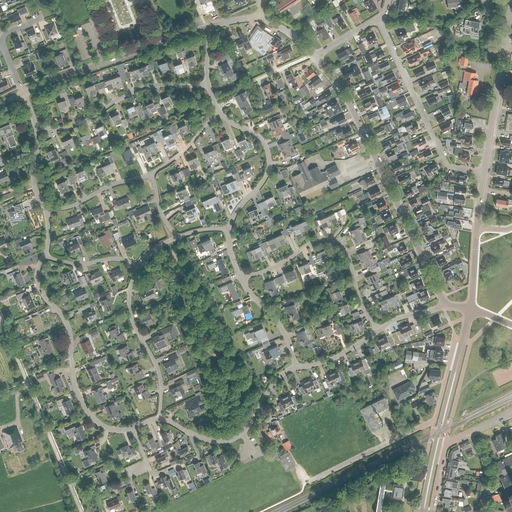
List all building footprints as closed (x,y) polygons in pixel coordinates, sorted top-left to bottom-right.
[(281,0),(280,1),(281,3),(276,6),(280,12),(290,5),(291,6),(294,5),(293,4),(298,0),(281,0)] [(362,0),(370,12),(377,8),(371,0),(367,0),(366,1),(365,0),(362,0)] [(211,1),(210,1),(202,5),(201,5),(206,16),(211,13),(213,16),(217,14),(214,9),(215,8),(211,1)] [(349,13),(350,15),(354,22),(360,18),(358,15),(360,14),(357,9),(355,6),(350,9),(352,12),(349,13)] [(18,12),(8,16),(11,23),(21,19),(19,16),(27,12),(25,7),(17,10),(18,12)] [(333,24),(328,15),(324,18),(329,27),(333,24)] [(335,24),(337,22),(339,26),(340,26),(342,29),(347,26),(343,19),(342,19),(340,15),(332,20),(335,24)] [(326,23),(323,19),(316,23),(318,27),(319,27),(321,30),(317,32),(319,34),(320,34),(323,40),(329,36),(324,28),(322,25),(326,23)] [(479,27),(480,22),(465,19),(464,27),(465,27),(464,32),(470,33),(470,35),(472,35),(472,34),(477,35),(478,29),(480,30),(480,27),(479,27)] [(42,32),(46,39),(47,42),(52,39),(51,36),(57,33),(55,27),(54,23),(50,25),(45,28),(46,30),(42,32)] [(415,30),(413,24),(404,26),(405,30),(397,32),(398,39),(407,37),(406,33),(415,30)] [(36,35),(34,28),(27,31),(30,40),(34,38),(36,42),(42,40),(40,34),(36,35)] [(257,29),(249,41),(252,47),(264,55),(271,44),(277,48),(282,41),(275,36),(274,38),(262,30),(261,32),(257,29)] [(245,48),(246,49),(250,48),(250,46),(246,37),(245,37),(244,35),(243,35),(241,30),(237,32),(240,40),(236,42),(238,48),(244,46),(245,48)] [(377,40),(374,34),(366,38),(365,37),(362,39),(363,42),(367,40),(369,44),(377,40)] [(11,39),(15,48),(19,47),(21,50),(27,48),(24,42),(21,43),(18,37),(11,39)] [(412,52),(418,49),(414,39),(408,42),(408,43),(402,45),(403,47),(402,48),(404,51),(403,51),(404,53),(405,54),(412,51),(412,52)] [(359,49),(362,55),(367,53),(362,42),(357,45),(359,49)] [(281,51),(277,53),(281,61),(286,59),(290,57),(288,53),(293,51),(291,47),(283,50),(283,51),(282,51),(281,51)] [(337,55),(341,61),(349,56),(348,55),(353,52),(351,47),(337,55)] [(421,56),(423,55),(423,57),(428,55),(427,53),(429,52),(427,48),(419,52),(421,56)] [(66,62),(65,58),(69,56),(66,49),(62,51),(60,52),(60,55),(56,56),(56,55),(55,55),(60,66),(60,65),(67,62),(67,61),(66,62)] [(384,55),(382,49),(375,52),(375,53),(370,55),(369,53),(364,55),(367,61),(371,59),(371,58),(376,56),(378,58),(384,55)] [(33,54),(36,61),(42,59),(42,58),(43,58),(40,52),(39,52),(33,54)] [(223,64),(220,65),(223,70),(221,71),(222,74),(224,73),(227,78),(230,76),(231,76),(234,80),(240,77),(238,72),(234,74),(227,62),(230,60),(227,54),(220,58),(223,64)] [(266,56),(268,62),(275,59),(272,54),(266,56)] [(415,65),(418,64),(417,60),(419,59),(421,59),(419,54),(412,58),(413,58),(408,60),(411,66),(415,64),(415,65)] [(186,58),(189,67),(197,64),(194,55),(186,58)] [(460,65),(467,66),(468,58),(461,56),(461,59),(459,58),(458,64),(460,64),(460,65)] [(246,64),(243,58),(238,61),(241,67),(246,64)] [(32,66),(29,60),(22,62),(24,67),(22,68),(26,77),(37,72),(34,65),(32,66)] [(390,67),(387,61),(379,65),(377,62),(372,65),(370,66),(372,71),(380,67),(382,71),(390,67)] [(159,65),(162,73),(169,70),(166,62),(159,65)] [(414,72),(416,77),(419,76),(425,74),(425,72),(428,71),(436,68),(433,62),(425,65),(425,66),(423,67),(422,66),(417,69),(417,71),(414,72)] [(118,76),(112,78),(115,87),(123,84),(121,81),(121,79),(123,78),(122,74),(125,73),(122,63),(118,65),(121,73),(118,75),(118,76)] [(174,66),(177,74),(185,71),(182,63),(174,66)] [(345,70),(342,71),(345,78),(352,74),(353,76),(356,74),(360,72),(356,64),(345,69),(345,70)] [(146,66),(138,68),(141,77),(149,74),(147,69),(150,68),(149,65),(146,66)] [(303,69),(306,73),(305,74),(308,79),(315,74),(311,69),(309,71),(306,67),(303,69)] [(138,68),(131,71),(132,75),(134,79),(141,77),(138,68)] [(363,72),(366,79),(371,77),(368,70),(363,72)] [(459,87),(464,88),(463,91),(467,91),(467,92),(467,95),(471,95),(471,93),(472,93),(476,93),(477,93),(478,90),(477,89),(476,89),(478,80),(475,79),(476,73),(465,71),(463,82),(460,82),(459,87)] [(1,73),(0,73),(0,90),(9,87),(6,80),(2,82),(1,79),(3,78),(1,73)] [(288,83),(291,82),(292,85),(292,86),(294,90),(298,88),(296,84),(295,84),(294,81),(291,73),(286,76),(287,80),(288,83)] [(386,80),(382,81),(384,85),(388,83),(388,82),(396,78),(393,73),(385,76),(386,80)] [(294,77),(299,88),(303,86),(298,75),(294,77)] [(419,83),(422,88),(426,86),(427,87),(429,86),(429,84),(434,81),(432,77),(427,80),(426,79),(422,81),(419,83)] [(105,81),(102,82),(103,84),(105,84),(106,86),(108,90),(115,87),(112,78),(105,81)] [(276,91),(278,95),(281,101),(284,100),(282,95),(281,93),(284,92),(282,89),(282,88),(285,86),(281,78),(276,80),(280,89),(276,91)] [(309,86),(311,89),(314,86),(315,88),(323,84),(319,78),(312,83),(309,86)] [(364,82),(366,86),(374,83),(373,82),(375,82),(373,78),(364,82)] [(441,88),(449,84),(447,80),(439,83),(441,88)] [(273,92),(269,83),(264,85),(266,91),(267,95),(271,93),(272,95),(270,96),(272,100),(277,97),(275,94),(274,94),(273,92)] [(388,89),(390,94),(389,94),(391,98),(399,95),(397,91),(401,89),(398,84),(391,87),(391,88),(388,89)] [(86,88),(88,96),(96,93),(93,85),(86,88)] [(309,93),(304,86),(300,89),(305,96),(309,93)] [(357,92),(360,97),(367,94),(367,95),(372,93),(370,88),(365,91),(364,88),(357,92)] [(242,109),(245,114),(252,110),(246,97),(247,96),(245,91),(234,97),(237,102),(238,101),(241,106),(239,107),(241,110),(242,109)] [(62,101),(58,102),(61,111),(68,108),(68,107),(65,100),(65,98),(62,92),(59,93),(62,101)] [(333,96),(330,92),(326,94),(326,93),(322,96),(318,99),(321,103),(325,100),(326,101),(330,98),(329,98),(333,96)] [(68,99),(71,106),(74,105),(73,101),(75,100),(77,107),(85,105),(82,96),(75,99),(74,97),(68,99)] [(162,99),(165,107),(173,104),(169,96),(162,99)] [(427,100),(429,105),(437,102),(436,101),(439,100),(437,96),(435,97),(434,96),(427,100)] [(407,103),(404,97),(397,100),(397,101),(392,103),(391,100),(386,103),(387,105),(391,104),(392,107),(398,104),(399,106),(407,103)] [(375,100),(379,108),(385,105),(383,102),(382,102),(380,98),(375,100)] [(324,109),(325,112),(331,109),(338,105),(336,100),(331,103),(331,102),(327,105),(329,108),(328,109),(327,108),(324,109)] [(371,105),(373,104),(373,105),(376,104),(374,100),(369,102),(363,105),(365,110),(372,107),(371,105)] [(143,111),(142,111),(144,115),(146,119),(146,118),(150,116),(150,114),(153,112),(157,110),(154,105),(153,102),(145,106),(147,109),(143,111)] [(262,113),(262,115),(273,110),(273,109),(271,104),(270,103),(262,107),(264,112),(262,113)] [(134,105),(126,109),(130,117),(137,114),(139,113),(137,107),(135,108),(134,105)] [(325,112),(327,115),(328,114),(329,118),(334,114),(342,110),(338,105),(331,109),(325,112)] [(377,109),(378,111),(368,116),(370,121),(380,116),(382,119),(390,115),(385,105),(377,109)] [(160,107),(157,109),(158,110),(163,120),(166,119),(163,114),(160,107)] [(442,114),(440,115),(435,117),(438,123),(445,120),(443,116),(451,113),(448,107),(440,110),(442,114)] [(402,111),(398,113),(395,115),(397,118),(399,117),(401,119),(405,117),(406,120),(413,117),(411,111),(404,115),(402,111)] [(119,114),(111,117),(115,125),(122,122),(124,127),(125,127),(126,126),(123,120),(121,120),(119,114)] [(269,123),(272,129),(282,125),(280,120),(283,119),(282,117),(281,117),(280,114),(273,117),(275,120),(269,123)] [(342,122),(346,120),(344,115),(339,117),(339,116),(330,121),(331,123),(330,123),(331,125),(338,122),(339,124),(342,123),(342,122)] [(454,130),(463,132),(463,129),(464,129),(464,127),(472,129),(472,128),(473,127),(473,126),(472,126),(473,125),(472,124),(472,122),(468,122),(468,121),(467,120),(465,119),(465,120),(464,120),(460,120),(455,119),(454,127),(455,127),(454,130)] [(320,122),(320,123),(321,124),(320,124),(321,127),(323,129),(328,126),(326,121),(325,121),(324,120),(320,122)] [(453,126),(452,124),(451,121),(439,126),(442,132),(448,129),(448,130),(453,128),(452,127),(453,127),(453,126)] [(412,132),(412,133),(413,133),(415,132),(416,131),(415,129),(419,128),(418,127),(419,126),(418,125),(417,125),(416,123),(412,125),(410,122),(404,126),(406,132),(411,130),(412,132)] [(375,130),(377,135),(385,131),(386,131),(387,132),(392,129),(389,123),(385,125),(383,126),(379,127),(380,128),(375,130)] [(6,138),(10,147),(17,145),(11,132),(12,132),(9,124),(0,128),(0,137),(7,134),(8,137),(6,138)] [(185,124),(178,128),(182,136),(189,132),(185,124)] [(107,133),(103,125),(96,128),(99,136),(107,133)] [(272,129),(274,136),(285,131),(282,125),(272,129)] [(340,128),(336,130),(331,132),(334,137),(341,134),(341,135),(342,137),(343,138),(344,137),(345,136),(352,133),(349,127),(343,130),(343,129),(341,130),(340,128)] [(161,132),(158,134),(161,141),(165,140),(166,142),(167,145),(169,148),(175,145),(174,142),(174,140),(171,134),(171,133),(169,134),(163,137),(161,132)] [(303,132),(298,135),(301,141),(302,144),(307,141),(306,139),(303,132)] [(88,133),(81,137),(84,145),(93,141),(92,139),(91,139),(88,133)] [(470,145),(471,138),(466,137),(466,136),(463,136),(458,136),(458,139),(463,140),(462,143),(465,144),(465,146),(468,146),(469,145),(470,145)] [(424,139),(423,137),(420,139),(420,138),(416,140),(411,143),(413,146),(418,144),(419,146),(422,145),(421,144),(426,143),(425,142),(426,141),(425,140),(424,139)] [(62,142),(66,150),(75,146),(71,138),(62,142)] [(221,142),(225,150),(233,146),(229,138),(221,142)] [(381,144),(383,149),(391,146),(391,145),(396,143),(394,138),(381,144)] [(241,148),(237,150),(240,155),(243,154),(242,152),(246,150),(245,148),(249,147),(250,149),(253,147),(251,143),(248,141),(246,141),(245,139),(238,142),(241,148)] [(278,145),(281,151),(292,146),(289,140),(278,145)] [(141,148),(145,155),(150,153),(151,155),(154,153),(153,152),(158,149),(155,142),(141,148)] [(344,146),(348,154),(349,154),(351,153),(352,152),(360,148),(356,142),(349,145),(348,144),(344,146)] [(292,146),(281,151),(284,158),(285,157),(286,158),(290,157),(292,158),(299,155),(297,152),(295,153),(292,146)] [(46,152),(51,161),(59,158),(55,148),(46,152)] [(391,149),(392,151),(387,153),(387,155),(388,158),(389,157),(389,158),(396,155),(395,152),(399,151),(398,148),(394,148),(391,149)] [(455,148),(454,154),(460,155),(459,159),(461,159),(461,161),(465,162),(466,160),(468,161),(469,154),(464,153),(465,152),(461,151),(462,149),(455,148)] [(130,154),(128,149),(121,153),(127,166),(134,163),(132,158),(134,157),(132,154),(130,154)] [(207,152),(204,153),(208,162),(217,158),(214,151),(214,149),(213,150),(207,152)] [(508,159),(511,159),(511,151),(506,150),(506,152),(500,151),(499,156),(500,156),(499,161),(508,163),(508,159)] [(427,152),(418,156),(420,161),(425,158),(425,159),(428,157),(432,155),(430,151),(427,152)] [(288,171),(298,166),(301,173),(293,177),(297,187),(301,196),(329,183),(331,188),(339,185),(335,178),(334,178),(334,176),(340,173),(336,165),(327,169),(327,170),(325,170),(326,171),(324,172),(323,171),(320,173),(317,166),(309,170),(305,163),(316,158),(314,155),(287,168),(288,171)] [(187,161),(191,169),(200,165),(197,157),(187,161)] [(402,161),(401,162),(401,161),(392,166),(394,171),(403,167),(402,165),(404,164),(405,165),(408,163),(406,159),(402,161)] [(427,172),(426,173),(429,177),(433,174),(432,172),(439,168),(435,162),(431,165),(428,166),(429,167),(425,169),(427,172)] [(106,165),(97,169),(101,176),(106,174),(106,176),(110,174),(109,172),(114,170),(111,164),(110,163),(106,165)] [(498,164),(496,174),(506,175),(506,174),(507,174),(511,175),(511,170),(508,169),(508,173),(506,173),(507,166),(498,164)] [(229,167),(224,169),(227,175),(231,173),(232,175),(234,174),(237,172),(234,165),(229,167)] [(243,170),(246,178),(254,175),(250,167),(243,170)] [(77,173),(80,181),(88,178),(84,170),(77,173)] [(288,177),(285,170),(280,172),(283,180),(288,177)] [(0,182),(4,181),(5,181),(8,180),(8,179),(9,179),(6,171),(0,173),(0,182)] [(171,175),(175,184),(183,181),(179,171),(171,175)] [(401,177),(398,178),(400,183),(404,182),(408,181),(407,180),(411,178),(409,173),(406,175),(406,174),(400,176),(401,177)] [(467,179),(467,176),(466,175),(464,175),(457,174),(457,176),(450,175),(450,174),(446,174),(445,180),(449,180),(450,179),(456,181),(465,183),(466,179),(467,179)] [(364,180),(359,183),(360,185),(361,184),(363,189),(367,187),(367,185),(375,181),(372,175),(364,179),(363,179),(364,180)] [(72,182),(70,176),(67,178),(67,179),(57,184),(61,193),(69,190),(67,184),(69,183),(70,185),(73,183),(72,182)] [(232,190),(237,188),(234,180),(221,186),(224,193),(229,191),(230,193),(233,192),(232,190)] [(294,193),(291,187),(288,188),(286,184),(277,188),(281,197),(290,193),(291,195),(294,194),(294,193)] [(421,187),(418,188),(416,185),(407,190),(404,192),(406,196),(410,194),(411,194),(417,191),(418,190),(419,193),(427,190),(425,185),(424,185),(424,184),(420,186),(421,187)] [(455,191),(465,192),(466,187),(456,185),(450,184),(450,187),(455,187),(455,191)] [(363,194),(364,194),(364,195),(363,196),(364,199),(369,196),(368,195),(370,194),(372,197),(381,193),(378,187),(369,191),(367,192),(363,194)] [(185,188),(177,192),(180,199),(183,198),(188,196),(185,188)] [(448,193),(438,192),(437,199),(447,201),(448,193)] [(213,204),(216,212),(221,210),(215,196),(202,202),(205,208),(213,204)] [(278,199),(275,200),(273,196),(265,199),(269,207),(276,204),(277,206),(281,205),(278,199)] [(409,201),(412,207),(419,203),(418,201),(421,200),(419,196),(409,201)] [(450,199),(454,200),(454,204),(457,204),(457,203),(463,204),(464,198),(455,196),(455,197),(451,196),(450,199)] [(118,207),(119,209),(130,205),(127,197),(116,201),(116,200),(112,201),(115,209),(118,207)] [(495,205),(496,205),(496,207),(499,208),(499,206),(507,207),(508,203),(511,204),(511,199),(507,199),(507,201),(503,200),(503,199),(500,198),(500,200),(496,199),(495,205)] [(387,206),(385,200),(380,203),(380,202),(373,205),(374,208),(378,207),(379,210),(387,206)] [(21,210),(24,209),(22,203),(14,206),(15,209),(8,212),(13,223),(25,218),(21,210)] [(428,205),(426,206),(425,205),(420,207),(421,209),(414,212),(417,217),(421,216),(422,216),(424,215),(423,212),(430,208),(428,205)] [(130,217),(135,215),(137,220),(144,217),(146,221),(152,219),(150,214),(151,213),(148,206),(136,211),(135,208),(128,212),(129,214),(130,217)] [(104,213),(102,207),(91,211),(94,219),(98,217),(99,221),(103,219),(104,221),(110,219),(108,211),(104,213)] [(188,210),(185,211),(189,219),(198,215),(195,207),(194,207),(188,210)] [(257,208),(248,212),(252,221),(263,217),(261,214),(259,215),(257,208)] [(463,217),(463,213),(462,213),(463,210),(454,208),(454,211),(449,210),(449,214),(446,213),(446,216),(453,217),(453,215),(454,215),(454,216),(463,217)] [(392,218),(389,212),(381,215),(381,214),(376,216),(378,220),(382,218),(384,222),(392,218)] [(80,222),(83,221),(80,213),(77,214),(78,216),(67,220),(70,228),(81,224),(80,222)] [(327,216),(330,225),(337,221),(334,213),(327,216)] [(430,224),(438,220),(435,214),(428,218),(430,224)] [(330,225),(327,216),(319,220),(323,228),(330,225)] [(456,222),(456,220),(452,220),(452,218),(444,216),(443,220),(447,220),(447,224),(451,225),(451,228),(461,229),(462,225),(460,225),(460,222),(456,222)] [(299,223),(303,231),(310,228),(306,220),(299,223)] [(349,231),(352,238),(363,233),(361,229),(365,227),(362,221),(356,224),(355,225),(354,225),(354,226),(353,227),(353,228),(353,229),(354,229),(349,231)] [(427,231),(428,233),(435,230),(435,228),(434,229),(431,226),(429,226),(428,225),(427,226),(425,222),(420,225),(423,233),(427,231)] [(291,225),(288,226),(289,228),(289,227),(290,230),(293,229),(293,231),(295,235),(296,237),(301,235),(300,233),(303,231),(299,223),(292,226),(291,225)] [(389,231),(390,234),(398,230),(395,224),(387,227),(383,229),(384,233),(389,231)] [(99,238),(103,247),(110,244),(107,238),(111,236),(108,230),(104,231),(106,234),(99,238)] [(278,236),(275,237),(278,246),(286,242),(284,239),(283,236),(285,235),(283,230),(279,232),(280,234),(278,236)] [(438,231),(433,233),(432,231),(428,233),(427,233),(428,236),(426,237),(427,239),(427,240),(428,241),(428,242),(429,242),(432,240),(433,240),(436,239),(435,237),(440,235),(438,231)] [(112,234),(115,240),(121,238),(118,232),(112,234)] [(352,238),(355,244),(366,239),(363,233),(352,238)] [(66,239),(68,242),(65,243),(69,251),(79,247),(79,246),(82,244),(79,236),(74,238),(73,235),(67,238),(67,239),(66,239)] [(122,240),(125,248),(136,243),(133,235),(122,240)] [(390,246),(385,235),(380,238),(385,248),(390,246)] [(267,241),(265,242),(266,244),(269,243),(270,246),(271,249),(278,246),(275,237),(267,241)] [(20,244),(24,254),(31,251),(28,246),(32,244),(32,246),(33,246),(29,238),(22,241),(21,238),(15,240),(17,246),(20,244)] [(195,239),(189,241),(193,249),(197,246),(197,245),(195,239)] [(210,239),(197,245),(198,247),(200,252),(205,250),(206,252),(209,251),(209,250),(210,253),(214,251),(212,247),(213,247),(213,246),(210,239)] [(438,244),(431,248),(432,249),(431,250),(433,253),(434,254),(441,250),(440,247),(446,244),(444,240),(438,243),(438,244)] [(264,249),(262,243),(258,245),(259,246),(246,252),(249,260),(254,257),(255,259),(258,258),(258,256),(263,254),(262,252),(265,250),(264,249)] [(398,250),(400,254),(407,250),(404,244),(400,246),(396,248),(395,245),(386,249),(388,252),(393,250),(394,252),(398,250)] [(357,254),(360,261),(371,256),(370,253),(371,252),(371,251),(370,248),(368,250),(368,249),(357,254)] [(317,253),(320,261),(328,258),(324,250),(317,253)] [(443,254),(444,256),(437,260),(440,266),(447,263),(445,259),(452,256),(451,254),(452,254),(450,251),(449,251),(443,254)] [(360,261),(363,268),(374,263),(377,261),(375,258),(373,259),(371,256),(360,261)] [(397,259),(398,262),(399,261),(403,268),(406,267),(406,266),(414,262),(411,256),(406,258),(403,259),(402,256),(397,259)] [(214,262),(207,265),(209,270),(214,268),(218,266),(219,270),(222,274),(227,272),(222,258),(219,259),(217,261),(214,262)] [(460,258),(448,264),(451,269),(457,266),(458,268),(463,265),(460,258)] [(308,262),(298,266),(302,275),(311,271),(310,268),(309,265),(311,264),(310,262),(308,262)] [(445,277),(447,281),(453,277),(452,274),(452,273),(450,270),(449,267),(443,270),(444,272),(443,273),(444,277),(445,277)] [(123,276),(120,268),(111,272),(111,273),(110,270),(107,272),(110,279),(112,279),(113,282),(117,280),(117,279),(123,276)] [(397,278),(399,277),(404,275),(405,276),(409,274),(411,278),(419,275),(416,268),(410,271),(410,270),(408,271),(407,269),(398,273),(395,274),(397,278)] [(284,273),(287,281),(297,278),(293,269),(284,273)] [(326,273),(329,280),(337,277),(334,269),(326,273)] [(76,280),(72,272),(70,273),(69,271),(62,274),(64,278),(66,277),(68,284),(76,280)] [(103,279),(99,271),(91,275),(90,275),(89,273),(86,274),(90,282),(91,281),(93,285),(97,283),(96,281),(103,279)] [(15,275),(14,272),(7,274),(8,277),(13,275),(18,287),(25,284),(20,272),(15,275)] [(365,278),(368,284),(379,279),(376,273),(365,278)] [(80,284),(83,283),(86,281),(83,275),(77,278),(80,284)] [(273,279),(266,282),(268,287),(266,288),(268,291),(269,290),(271,295),(279,292),(276,284),(273,279)] [(368,284),(371,291),(382,286),(379,279),(368,284)] [(415,285),(417,289),(424,286),(421,280),(417,282),(417,281),(410,284),(411,287),(415,285)] [(228,289),(233,300),(239,297),(232,282),(218,288),(220,293),(228,289)] [(410,289),(407,283),(401,286),(404,292),(410,289)] [(147,291),(141,294),(144,301),(155,296),(153,290),(157,288),(155,284),(145,288),(147,291)] [(337,288),(330,291),(331,293),(334,301),(342,298),(339,290),(338,291),(337,288)] [(74,292),(77,300),(84,297),(84,299),(88,297),(85,290),(83,291),(82,289),(74,292)] [(419,291),(406,297),(409,303),(415,301),(414,298),(418,296),(419,299),(420,301),(429,297),(429,296),(428,294),(426,291),(426,290),(423,292),(423,291),(422,291),(423,291),(420,292),(420,293),(419,291)] [(24,292),(16,295),(19,301),(23,299),(27,308),(28,309),(30,308),(34,306),(32,301),(32,302),(30,298),(30,297),(29,295),(28,295),(26,296),(24,292)] [(399,293),(397,294),(397,296),(399,300),(399,301),(400,301),(405,298),(405,299),(405,298),(403,294),(401,296),(400,293),(399,293)] [(394,295),(387,298),(390,307),(393,305),(394,307),(398,305),(397,304),(398,303),(395,297),(397,296),(397,294),(394,295)] [(110,295),(102,298),(103,300),(100,301),(102,305),(103,305),(106,311),(114,308),(110,300),(109,299),(112,298),(110,295)] [(390,307),(387,298),(379,301),(383,310),(390,307)] [(294,304),(299,302),(297,299),(291,301),(292,304),(287,306),(289,312),(287,312),(288,316),(290,315),(292,320),(300,317),(294,304)] [(339,307),(342,314),(350,311),(347,303),(339,307)] [(247,305),(230,312),(233,318),(236,316),(243,312),(247,321),(253,318),(247,305)] [(150,316),(153,314),(151,309),(144,312),(145,316),(139,319),(142,327),(149,324),(149,325),(153,323),(150,316)] [(83,313),(86,321),(93,318),(93,320),(98,318),(95,311),(92,312),(91,310),(83,313)] [(30,318),(25,320),(28,326),(35,323),(36,327),(32,329),(34,334),(45,329),(38,314),(30,318)] [(431,320),(428,322),(430,325),(433,323),(434,326),(441,323),(439,317),(431,320)] [(359,329),(364,327),(361,320),(348,325),(351,333),(356,331),(357,333),(360,331),(359,329)] [(409,323),(404,326),(408,335),(413,332),(414,334),(417,332),(414,326),(411,327),(409,323)] [(301,341),(303,346),(310,343),(305,330),(309,328),(308,324),(302,327),(303,330),(297,332),(299,338),(297,338),(299,342),(301,341)] [(327,334),(333,332),(330,324),(316,330),(319,337),(324,335),(325,337),(328,335),(327,334)] [(109,328),(110,330),(108,331),(111,338),(116,336),(118,342),(125,339),(123,333),(120,334),(117,327),(116,325),(109,328)] [(159,336),(153,339),(156,346),(157,346),(158,349),(167,345),(166,343),(167,343),(164,336),(167,334),(169,333),(171,338),(178,335),(173,325),(165,329),(157,332),(159,336)] [(408,335),(404,326),(399,328),(401,332),(397,334),(400,340),(404,338),(403,337),(408,335)] [(89,331),(91,336),(99,333),(97,328),(89,331)] [(263,328),(249,333),(249,332),(244,334),(247,340),(251,338),(253,341),(258,339),(258,340),(262,339),(261,337),(266,335),(263,328)] [(434,345),(444,346),(445,337),(435,335),(435,337),(432,336),(431,341),(434,342),(434,345)] [(380,338),(384,347),(389,345),(390,346),(393,345),(391,339),(387,340),(386,336),(380,338)] [(44,338),(39,340),(42,347),(43,347),(45,353),(47,353),(48,355),(50,353),(53,351),(47,337),(44,339),(44,338)] [(384,347),(380,338),(375,341),(377,345),(374,346),(377,352),(380,351),(379,350),(384,347)] [(87,353),(89,357),(94,355),(92,351),(93,350),(89,340),(81,343),(83,350),(84,350),(85,354),(87,353)] [(125,354),(128,360),(135,357),(132,351),(130,352),(127,345),(118,349),(121,356),(125,354)] [(279,353),(280,353),(276,346),(263,351),(266,359),(271,357),(272,358),(280,355),(279,353)] [(406,357),(421,360),(426,361),(426,357),(441,360),(443,351),(427,349),(426,353),(407,350),(406,357)] [(175,361),(178,359),(176,354),(169,357),(170,361),(164,364),(167,371),(174,368),(174,369),(178,368),(175,361)] [(96,360),(89,363),(90,366),(94,364),(99,362),(107,359),(105,356),(98,359),(96,360)] [(392,364),(395,370),(403,366),(400,359),(396,360),(397,362),(392,364)] [(360,371),(363,369),(366,374),(370,372),(366,362),(363,364),(361,360),(356,362),(360,371)] [(360,371),(356,362),(350,364),(352,369),(349,370),(352,376),(355,375),(355,373),(360,371)] [(134,373),(137,379),(144,375),(141,369),(139,370),(136,364),(127,368),(130,375),(134,373)] [(87,370),(92,382),(100,378),(95,367),(87,370)] [(186,374),(188,377),(194,374),(197,379),(200,378),(196,369),(186,374)] [(429,378),(438,380),(439,377),(440,371),(430,369),(429,378)] [(332,373),(336,382),(341,380),(341,381),(345,379),(342,373),(339,375),(337,371),(332,373)] [(55,388),(52,389),(52,391),(53,394),(55,396),(58,395),(57,392),(65,388),(60,377),(56,379),(53,372),(48,375),(51,383),(53,383),(55,388)] [(336,382),(332,373),(326,375),(328,379),(325,381),(328,387),(331,386),(332,387),(337,385),(335,382),(336,382)] [(181,386),(185,385),(182,379),(175,383),(177,387),(170,389),(174,397),(180,394),(181,395),(184,393),(181,386)] [(312,379),(306,381),(310,390),(315,388),(316,389),(319,388),(317,381),(313,383),(312,379)] [(310,390),(306,381),(301,383),(303,388),(300,389),(303,395),(306,394),(305,392),(310,390)] [(411,381),(393,390),(398,400),(414,392),(413,389),(414,388),(411,381)] [(419,387),(418,394),(430,389),(428,384),(425,382),(421,384),(419,387)] [(142,397),(143,399),(150,395),(147,389),(145,390),(142,384),(133,388),(136,395),(137,394),(139,398),(142,397)] [(93,391),(98,403),(106,400),(109,398),(107,394),(106,394),(103,395),(101,390),(103,389),(102,387),(93,391)] [(425,395),(429,405),(436,402),(432,392),(425,395)] [(290,394),(284,397),(289,406),(294,404),(294,405),(298,403),(295,397),(292,398),(290,394)] [(202,402),(199,397),(192,400),(186,403),(191,414),(197,412),(198,412),(205,409),(203,406),(200,408),(198,404),(202,402)] [(289,406),(284,397),(279,399),(281,403),(278,405),(281,411),(284,409),(284,408),(289,406)] [(360,409),(367,422),(371,431),(380,427),(374,413),(388,406),(384,397),(360,409)] [(63,405),(67,414),(74,411),(69,400),(64,402),(62,398),(56,401),(59,407),(63,405)] [(411,404),(414,410),(421,407),(419,401),(411,404)] [(114,403),(105,407),(107,410),(110,418),(116,415),(117,418),(122,416),(121,413),(118,414),(114,403)] [(279,429),(278,428),(280,427),(276,420),(271,422),(274,428),(272,428),(270,423),(267,424),(266,421),(262,422),(262,424),(259,426),(261,429),(262,428),(263,431),(261,433),(263,438),(268,435),(269,437),(271,436),(273,440),(275,438),(278,436),(277,434),(281,432),(280,429),(279,429)] [(69,438),(75,435),(77,440),(85,437),(80,426),(73,429),(71,425),(65,428),(69,438)] [(3,433),(8,448),(13,446),(14,448),(13,448),(14,452),(18,450),(18,451),(23,449),(20,442),(22,441),(17,427),(3,433)] [(160,441),(163,446),(167,444),(166,441),(169,440),(169,438),(172,437),(169,432),(166,433),(166,431),(160,434),(161,435),(163,439),(160,441)] [(494,445),(497,451),(508,446),(502,433),(495,436),(496,438),(492,440),(494,445)] [(149,447),(150,446),(151,448),(154,446),(156,449),(161,447),(158,441),(155,443),(153,437),(147,439),(148,441),(146,442),(146,443),(148,447),(149,447)] [(292,448),(289,440),(281,444),(285,452),(292,448)] [(469,450),(468,448),(471,447),(468,441),(459,445),(462,451),(466,449),(467,451),(465,452),(469,458),(474,456),(471,449),(469,450)] [(176,448),(174,449),(176,454),(179,453),(181,456),(189,452),(187,447),(181,449),(178,442),(174,446),(176,448)] [(85,460),(88,466),(95,463),(93,460),(97,458),(94,449),(96,448),(94,445),(86,448),(87,450),(84,451),(85,456),(87,455),(88,459),(85,460)] [(120,448),(120,449),(116,451),(118,454),(122,453),(123,456),(127,455),(129,457),(135,454),(132,447),(130,449),(128,445),(120,448)] [(456,454),(460,452),(459,450),(457,446),(452,449),(450,453),(449,458),(456,459),(456,460),(463,461),(464,458),(458,457),(457,457),(457,456),(456,456),(456,454)] [(165,457),(168,456),(166,451),(160,454),(162,456),(156,459),(158,464),(167,461),(165,457)] [(209,456),(206,457),(210,465),(213,464),(217,462),(220,469),(222,468),(227,466),(225,461),(223,456),(222,454),(217,456),(216,452),(209,455),(209,456)] [(286,463),(289,468),(294,465),(289,455),(288,452),(280,456),(281,459),(284,464),(286,463)] [(500,477),(508,495),(507,495),(509,499),(504,502),(508,511),(511,511),(511,454),(498,461),(498,463),(493,465),(498,475),(503,473),(504,475),(500,477)] [(458,465),(466,466),(466,462),(454,460),(449,459),(447,467),(457,468),(458,465)] [(193,464),(195,469),(194,470),(196,475),(201,473),(201,474),(206,472),(203,464),(200,465),(199,461),(193,464)] [(103,471),(105,470),(104,467),(96,470),(96,472),(93,473),(95,477),(96,477),(99,483),(107,480),(103,471)] [(177,471),(178,475),(176,475),(178,480),(180,479),(184,478),(185,481),(190,479),(186,469),(183,471),(182,468),(177,471)] [(453,479),(454,476),(455,476),(456,472),(454,472),(455,469),(447,468),(446,477),(453,479)] [(380,511),(384,489),(387,490),(386,495),(391,496),(400,498),(402,496),(404,487),(402,485),(393,483),(392,489),(384,488),(386,479),(385,478),(386,472),(367,481),(380,483),(375,511),(379,511),(380,511)] [(160,478),(161,480),(158,481),(160,486),(163,484),(164,487),(167,485),(168,488),(173,486),(170,478),(167,479),(166,476),(160,478)] [(457,484),(457,481),(445,479),(444,487),(458,489),(458,486),(458,485),(457,484)] [(151,492),(152,495),(157,493),(154,487),(152,489),(149,483),(144,485),(147,494),(151,492)] [(443,496),(450,497),(451,494),(457,495),(457,490),(452,489),(444,488),(443,496)] [(130,499),(131,501),(134,499),(135,502),(140,500),(138,495),(135,496),(133,490),(127,492),(128,495),(125,497),(127,501),(130,499)] [(499,494),(486,497),(488,502),(496,500),(496,502),(502,500),(499,494)] [(444,507),(448,508),(450,498),(443,497),(442,502),(445,503),(444,507)] [(110,509),(110,510),(110,511),(112,511),(115,511),(115,510),(124,506),(121,500),(119,501),(118,499),(107,503),(108,507),(109,507),(110,509)]
